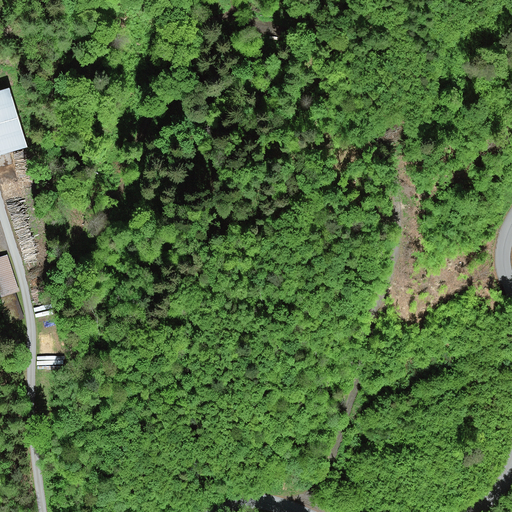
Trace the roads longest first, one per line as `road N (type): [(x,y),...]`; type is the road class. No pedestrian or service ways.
road 1 (track): [(302,511),(322,479),(357,377),(393,260),(399,203),(385,156),(320,33),(257,29),(232,0)]
road 2 (unclassified): [(44,511),(23,278),(0,211)]
